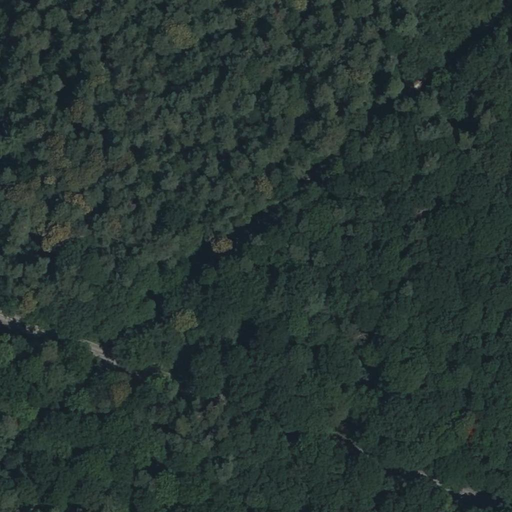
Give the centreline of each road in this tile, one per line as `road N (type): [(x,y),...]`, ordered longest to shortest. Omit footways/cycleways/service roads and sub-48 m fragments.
road 1 (track): [(511,9),(102,367)]
road 2 (tertiary): [(486,511),(0,322)]
road 3 (track): [(172,511),(102,367)]
road 4 (track): [(102,367),(0,455)]
